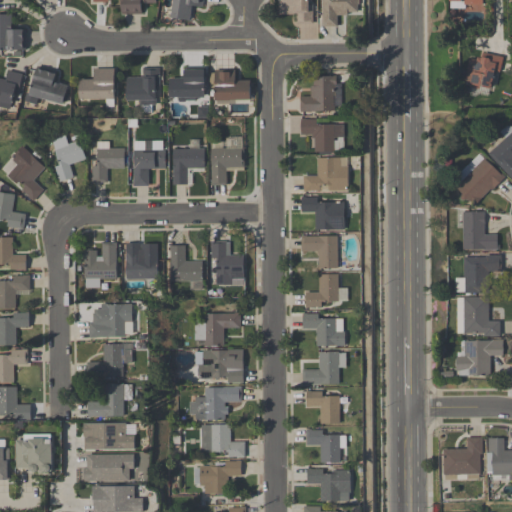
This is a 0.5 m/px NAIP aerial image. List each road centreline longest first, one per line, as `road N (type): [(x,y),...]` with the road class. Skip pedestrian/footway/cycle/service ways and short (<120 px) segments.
road 1 (residential): [(247,0),(249,38),(272,54),(277,511)]
road 2 (tertiary): [(406,122),(406,339)]
road 3 (residential): [(60,220),(274,217)]
road 4 (residential): [(60,220),(60,418)]
road 5 (residential): [(64,34),(101,41),(249,38)]
road 6 (residential): [(272,54),(406,54)]
